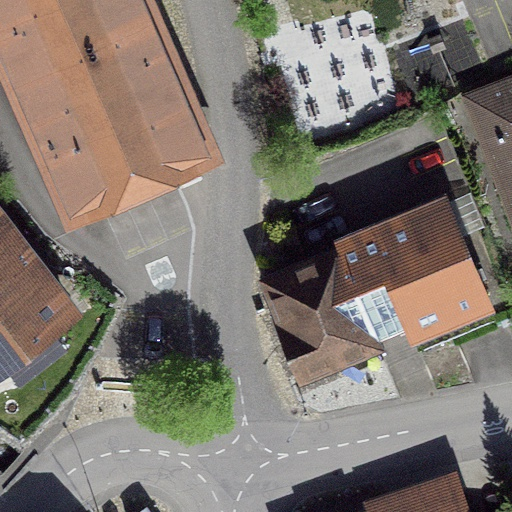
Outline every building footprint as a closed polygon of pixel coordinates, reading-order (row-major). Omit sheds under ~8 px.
[(0,0),(0,38),(17,76),(135,24),(124,0),(0,0)] [(135,24),(17,76),(74,207),(182,159),(208,148),(151,17),(135,24)] [(511,205),(511,85),(475,98),(511,205)] [(483,305),(444,211),(264,287),(282,333),(300,377),(483,305)] [(0,367),(73,311),(52,285),(8,227),(0,217),(0,367)] [(469,511),(463,495),(412,511),(469,511)]
